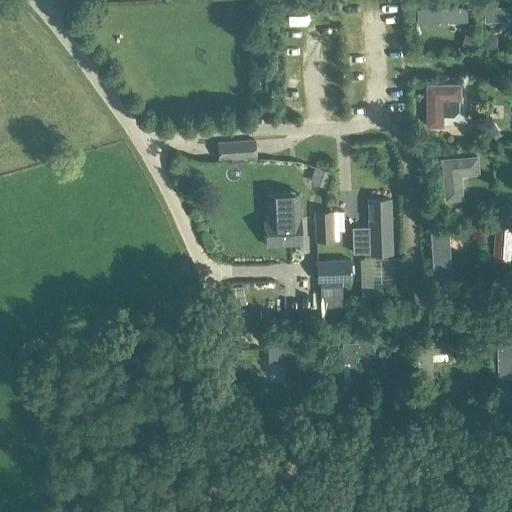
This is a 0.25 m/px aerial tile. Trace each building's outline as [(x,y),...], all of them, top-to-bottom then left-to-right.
[(425,83),(425,125),(441,125),(441,99),(460,99),(460,83),(425,83)] [(219,161),(256,158),(255,139),(217,142),(219,161)] [(443,158),(446,199),(459,198),(458,173),(476,172),(475,156),(443,158)] [(315,166),(310,182),(331,188),(336,173),(315,166)] [(369,236),(353,237),(353,253),(369,253),(369,255),(393,254),(391,198),(367,199),(368,227),(369,236)] [(269,217),(266,217),(268,246),(302,244),(300,207),(269,208),(269,217)] [(314,211),(315,240),(335,239),(334,211),(314,211)] [(511,213),(497,213),(495,263),(511,263),(511,213)] [(351,260),(317,261),(318,282),(320,282),(342,281),(352,281),(351,260)] [(342,281),(320,282),(321,299),(321,327),(343,326),(342,281)] [(363,288),(363,299),(382,298),(382,287),(363,288)] [(511,334),(495,335),(496,376),(509,375),(509,349),(511,348),(511,334)] [(448,352),(447,337),(417,339),(419,379),(430,379),(429,353),(448,352)] [(343,342),(345,384),(360,384),(358,356),(376,355),(375,340),(343,342)] [(285,388),(299,387),(297,345),(269,346),(269,362),(284,362),(285,388)]
